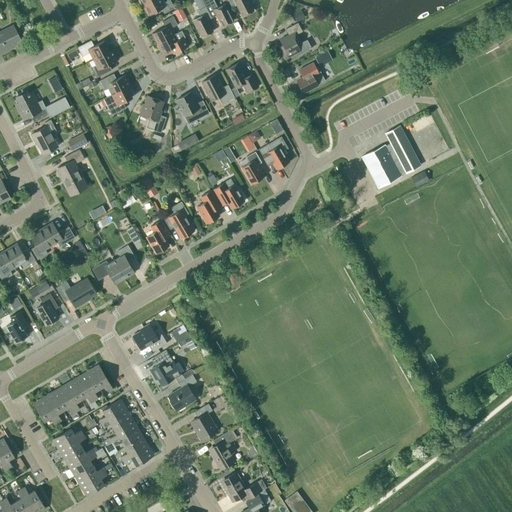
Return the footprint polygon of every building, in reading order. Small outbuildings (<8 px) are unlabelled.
[(169,0),(164,3),(162,0),(153,0),(143,6),(148,16),(161,9),(164,14),(174,9),(169,0)] [(211,18),(206,6),(202,0),(192,0),(198,10),(197,11),(200,17),(193,20),(202,37),(212,32),(207,20),(211,18)] [(224,4),(217,8),(213,0),(202,0),(206,6),(211,18),(216,15),(222,27),(233,21),(224,4)] [(237,5),(242,16),(253,11),(247,0),(227,0),(232,8),(237,5)] [(178,9),(173,11),(176,17),(184,13),(181,8),(180,8),(178,9)] [(298,11),(292,14),(296,22),(302,19),(299,14),(298,11)] [(165,27),(151,34),(157,44),(174,34),(171,28),(177,25),(173,16),(162,22),(165,27)] [(310,48),(306,40),(300,43),(296,35),(302,32),(297,23),(285,29),(289,35),(279,40),(282,45),(278,47),(285,59),(297,53),(298,55),(310,48)] [(0,53),(11,48),(11,46),(21,41),(13,26),(0,32),(0,53)] [(184,37),(177,41),(174,34),(157,44),(162,53),(170,49),(172,54),(188,46),(184,37)] [(89,53),(93,59),(108,51),(103,41),(94,46),(91,40),(77,48),(82,57),(89,53)] [(113,49),(108,51),(93,59),(96,66),(91,68),(96,78),(111,70),(109,65),(118,60),(113,49)] [(327,51),(315,57),(318,64),(331,57),(329,53),(327,51)] [(66,54),(61,57),(66,66),(71,63),(66,54)] [(242,84),(247,93),(258,87),(252,74),(245,78),(238,63),(225,70),(235,88),(242,84)] [(317,85),(313,77),(319,74),(313,63),(298,70),(299,71),(300,70),(304,78),(296,81),(302,93),(317,85)] [(100,81),(104,90),(107,89),(111,95),(111,96),(127,87),(131,85),(125,75),(116,79),(113,74),(100,81)] [(218,97),(222,104),(234,98),(227,85),(222,88),(215,75),(201,82),(211,101),(218,97)] [(53,78),(48,80),(52,86),(59,82),(58,81),(55,76),(54,77),(53,78)] [(103,99),(106,105),(111,115),(125,108),(122,102),(132,98),(127,87),(111,96),(111,95),(103,99)] [(19,103),(15,105),(23,119),(30,116),(33,122),(48,115),(49,118),(70,107),(65,97),(45,108),(41,101),(37,104),(31,92),(28,94),(26,91),(16,97),(19,103)] [(194,111),(198,119),(209,113),(202,101),(196,104),(190,93),(176,100),(184,116),(194,111)] [(148,128),(160,133),(166,118),(158,115),(163,102),(147,96),(144,105),(143,104),(139,115),(151,119),(148,128)] [(241,113),(237,115),(240,122),(245,120),(245,119),(243,116),(241,113)] [(270,120),(276,130),(283,126),(277,116),(270,120)] [(36,141),(43,154),(57,147),(50,133),(56,131),(50,120),(44,123),(46,126),(31,134),(34,141),(36,141)] [(420,166),(399,126),(385,133),(390,144),(385,146),(384,145),(361,157),(378,188),(400,176),(405,173),(406,173),(420,166)] [(247,135),(251,143),(260,138),(255,130),(247,135)] [(114,137),(112,131),(106,133),(108,139),(114,137)] [(87,143),(82,133),(67,141),(72,150),(87,143)] [(179,142),(177,143),(181,150),(189,146),(185,139),(181,141),(179,142)] [(227,154),(231,160),(236,157),(228,142),(214,151),(218,159),(227,154)] [(270,158),(276,169),(288,162),(279,145),(271,150),(268,144),(258,150),(265,160),(270,158)] [(86,186),(75,165),(84,159),(79,149),(64,157),(68,165),(56,171),(69,195),(86,186)] [(241,167),(251,184),(263,177),(256,165),(261,163),(255,152),(246,157),(249,163),(241,167)] [(97,170),(103,183),(110,180),(103,167),(97,170)] [(423,171),(411,177),(416,187),(428,180),(423,171)] [(217,182),(214,176),(207,180),(210,186),(217,182)] [(149,178),(140,184),(148,198),(149,198),(155,194),(158,193),(154,186),(149,178)] [(0,202),(10,198),(1,181),(0,179),(0,202)] [(226,189),(223,183),(214,189),(223,205),(228,202),(232,209),(244,201),(234,185),(226,189)] [(197,207),(206,223),(219,216),(215,210),(220,207),(210,191),(201,197),(204,202),(197,207)] [(122,195),(117,198),(119,201),(123,208),(135,201),(131,194),(126,197),(124,198),(122,195)] [(170,208),(173,213),(163,219),(170,230),(174,227),(181,238),(193,231),(184,215),(187,213),(180,201),(170,208)] [(156,253),(168,246),(164,240),(169,237),(160,221),(150,226),(154,232),(146,237),(156,253)] [(58,233),(52,223),(41,229),(50,246),(56,242),(59,247),(75,238),(68,227),(58,233)] [(140,240),(132,227),(127,230),(135,243),(140,240)] [(44,249),(50,246),(41,229),(29,236),(36,246),(31,249),(37,260),(47,254),(44,249)] [(78,241),(74,243),(78,250),(83,246),(79,240),(78,240),(78,241)] [(23,254),(16,244),(5,250),(15,267),(21,263),(24,268),(34,262),(27,251),(23,254)] [(118,251),(119,257),(114,261),(124,278),(134,273),(128,263),(135,258),(127,245),(118,251)] [(9,270),(15,267),(5,250),(0,253),(0,266),(0,267),(0,278),(2,281),(12,275),(9,270)] [(109,274),(115,284),(124,278),(114,261),(108,264),(105,261),(92,269),(98,280),(109,274)] [(34,272),(40,281),(45,278),(40,269),(34,272)] [(86,301),(85,300),(96,293),(87,278),(70,288),(66,281),(55,288),(64,302),(69,299),(75,308),(86,301)] [(45,280),(35,287),(39,294),(50,288),(45,280)] [(57,318),(53,311),(58,308),(49,294),(40,299),(43,304),(36,308),(46,325),(57,318)] [(20,302),(16,297),(10,300),(13,306),(20,302)] [(27,336),(23,329),(28,325),(19,311),(10,317),(13,322),(6,326),(16,343),(27,336)] [(181,326),(171,332),(172,334),(173,335),(174,336),(176,340),(176,341),(177,343),(184,339),(188,336),(189,336),(182,324),(182,325),(181,326)] [(133,337),(131,339),(134,344),(136,342),(140,350),(148,345),(152,352),(166,343),(161,334),(156,337),(150,326),(132,336),(133,337)] [(166,352),(152,360),(155,366),(152,368),(155,374),(152,375),(155,379),(157,378),(162,385),(175,377),(178,383),(183,380),(192,374),(193,374),(191,371),(189,370),(182,375),(181,376),(179,374),(180,373),(173,361),(172,362),(166,352)] [(98,365),(89,371),(99,389),(105,385),(109,392),(113,390),(98,365)] [(99,389),(89,371),(80,376),(94,401),(98,399),(94,392),(99,389)] [(181,388),(168,396),(177,410),(195,400),(187,387),(196,382),(192,374),(183,380),(178,383),(181,388)] [(94,401),(80,376),(70,382),(81,400),(86,396),(90,403),(94,401)] [(70,382),(61,387),(76,412),(79,410),(75,403),(81,400),(70,382)] [(76,412),(61,387),(52,393),(62,411),(68,407),(72,414),(76,412)] [(52,393),(43,398),(57,423),(61,420),(57,414),(62,411),(52,393)] [(53,425),(57,423),(43,398),(33,404),(44,422),(49,418),(53,425)] [(98,420),(101,424),(125,409),(119,400),(102,410),(105,416),(98,420)] [(217,431),(206,413),(212,410),(208,404),(194,412),(198,418),(191,422),(201,440),(217,431)] [(110,424),(113,429),(131,419),(125,409),(101,424),(103,428),(110,424)] [(91,420),(88,422),(91,428),(96,425),(94,422),(93,419),(91,420)] [(112,442),(136,428),(131,419),(113,429),(116,435),(109,439),(107,438),(101,442),(103,447),(111,442),(112,442)] [(114,446),(121,442),(124,447),(142,437),(136,428),(112,442),(114,446)] [(53,439),(58,449),(83,434),(80,431),(74,435),(70,429),(53,439)] [(234,460),(225,445),(233,440),(228,432),(213,440),(217,446),(208,451),(218,469),(234,460)] [(78,442),(85,438),(83,434),(58,449),(64,458),(81,447),(78,442)] [(139,451),(147,446),(142,437),(124,447),(127,453),(121,457),(123,461),(139,451)] [(14,457),(3,439),(0,440),(0,454),(8,469),(12,467),(8,460),(14,457)] [(135,466),(153,455),(147,446),(139,451),(123,461),(125,464),(132,460),(135,466)] [(81,447),(64,458),(69,467),(94,453),(91,449),(85,453),(81,447)] [(89,460),(96,456),(94,453),(69,467),(75,476),(92,466),(89,460)] [(8,469),(0,454),(0,464),(4,471),(8,469)] [(102,467),(96,471),(92,466),(75,476),(80,486),(105,471),(102,467)] [(107,475),(105,471),(80,486),(86,495),(103,485),(100,479),(107,475)] [(242,502),(263,490),(262,490),(266,488),(261,480),(245,489),(236,474),(220,483),(230,501),(239,496),(242,502)] [(24,487),(21,489),(34,511),(38,511),(45,508),(34,491),(28,494),(24,487)] [(21,498),(15,502),(21,511),(34,511),(21,489),(17,492),(21,498)] [(258,511),(257,509),(270,501),(264,490),(257,493),(258,495),(246,502),(249,508),(242,511),(258,511)] [(285,501),(293,511),(311,511),(296,492),(285,501)] [(10,505),(6,498),(2,500),(9,511),(21,511),(15,502),(10,505)] [(0,501),(0,505),(2,509),(0,510),(0,511),(9,511),(2,500),(0,501)]
